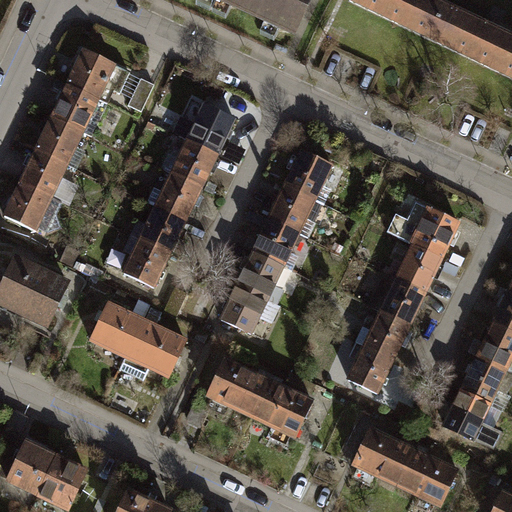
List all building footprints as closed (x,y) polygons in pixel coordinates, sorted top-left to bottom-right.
[(220,0),(295,34),(311,0),(220,0)] [(441,46),(457,12),(430,0),(351,0),(350,2),(441,46)] [(511,79),(511,38),(457,12),(441,46),(511,79)] [(129,73),(85,52),(68,88),(98,102),(105,88),(119,95),(129,73)] [(169,113),(180,91),(172,87),(161,109),(169,113)] [(98,102),(68,88),(54,120),(83,134),(93,138),(107,106),(98,102)] [(235,123),(204,108),(188,141),(219,156),(235,123)] [(83,134),(54,120),(38,153),(67,167),(83,134)] [(219,156),(188,141),(172,174),(203,188),(219,156)] [(67,167),(38,153),(23,185),(52,199),(67,167)] [(330,168),(301,155),(286,188),(314,201),(330,168)] [(203,188),(172,174),(156,207),(187,222),(203,188)] [(66,176),(55,196),(65,201),(76,181),(66,176)] [(52,199),(23,185),(8,217),(46,235),(61,231),(57,214),(62,204),(52,199)] [(314,201),(286,188),(270,222),(299,235),(314,201)] [(460,226),(417,205),(400,239),(415,246),(443,260),(460,226)] [(187,222),(156,207),(140,241),(171,256),(187,222)] [(299,235),(270,222),(255,254),(284,267),(299,235)] [(171,256),(140,241),(125,275),(155,289),(171,256)] [(443,260),(415,246),(398,280),(427,294),(443,260)] [(83,266),(96,272),(102,260),(89,254),(83,266)] [(284,267),(255,254),(240,288),(268,301),(284,267)] [(71,285),(12,258),(0,282),(0,302),(32,317),(27,327),(47,336),(52,327),(71,285)] [(427,294),(398,280),(388,275),(373,308),(382,313),(411,326),(427,294)] [(268,301),(240,288),(224,321),(252,334),(268,301)] [(511,291),(495,326),(511,333),(511,291)] [(185,318),(192,321),(201,304),(193,300),(185,318)] [(126,357),(143,322),(110,306),(93,341),(126,357)] [(411,326),(382,313),(366,347),(396,360),(411,326)] [(172,379),(189,344),(143,322),(126,357),(120,370),(145,381),(151,368),(172,379)] [(511,369),(511,333),(495,326),(478,361),(509,376),(511,369)] [(396,360),(366,347),(350,381),(380,394),(396,360)] [(511,377),(509,376),(478,361),(462,396),(491,409),(499,391),(507,395),(511,385),(511,377)] [(190,421),(204,427),(218,399),(252,417),(269,383),(229,363),(212,397),(204,393),(190,421)] [(293,436),(309,403),(269,383),(252,417),(266,423),(261,433),(279,442),(284,432),(293,436)] [(491,409),(462,396),(447,428),(494,450),(501,435),(482,426),(491,409)] [(358,465),(398,485),(414,451),(374,432),(358,465)] [(10,482),(41,497),(58,459),(27,444),(10,482)] [(438,505),(455,471),(414,451),(398,485),(438,505)] [(41,497),(70,511),(89,473),(58,459),(41,497)] [(511,511),(511,497),(501,492),(491,511),(511,511)] [(171,511),(129,493),(120,511),(171,511)]
